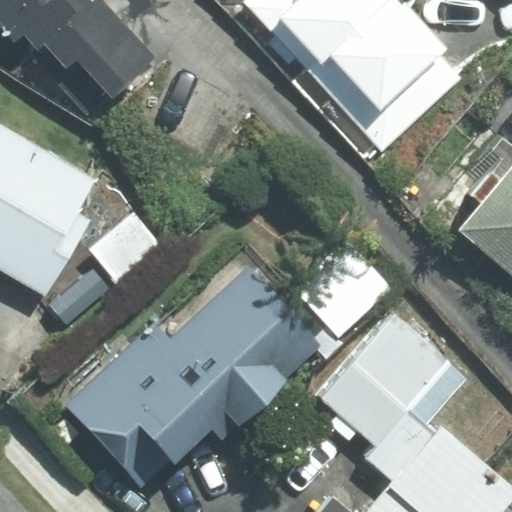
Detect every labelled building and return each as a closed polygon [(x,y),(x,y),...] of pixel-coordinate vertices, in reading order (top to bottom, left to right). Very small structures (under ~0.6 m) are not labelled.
[(0,0),(0,46),(71,120),(140,55),(87,0),(0,0)] [(381,0),(235,0),(231,4),(369,159),(457,78),(381,0)] [(511,135),(431,236),(511,300),(511,135)] [(90,195),(0,146),(0,282),(28,299),(90,195)] [(117,211),(69,250),(101,289),(149,250),(117,211)] [(140,328),(53,412),(127,489),(189,429),(205,446),(267,386),(248,366),(286,330),(226,268),(151,340),(140,328)] [(460,380),(371,311),(297,399),(320,416),(311,426),(335,446),(342,435),(358,449),(349,460),(375,481),(348,511),(484,511),(498,497),(415,432),(460,380)]
